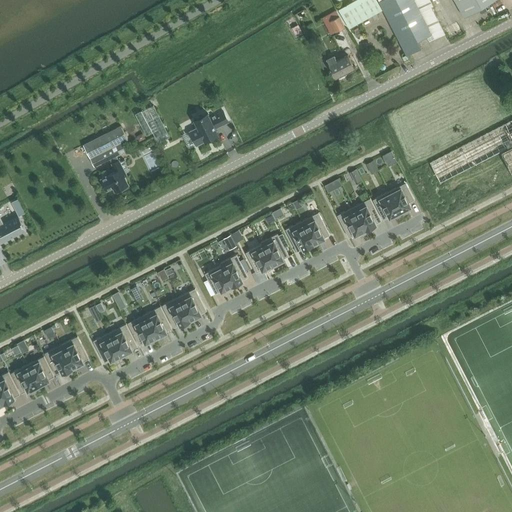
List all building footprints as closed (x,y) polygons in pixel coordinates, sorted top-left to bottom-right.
[(383,10),(377,0),(354,0),(339,9),(350,28),(373,15),(377,13),(383,10)] [(436,38),(416,0),(379,0),(407,55),(422,48),(418,41),(427,36),(430,41),(436,38)] [(431,0),(416,0),(436,38),(445,33),(432,7),(434,5),(431,0)] [(455,0),(465,17),(494,0),(455,0)] [(345,26),(336,10),(322,17),(331,34),(345,26)] [(361,28),(355,31),(358,37),(364,33),(361,28)] [(336,77),(355,67),(349,55),(337,61),(335,56),(327,60),(336,77)] [(153,132),(158,143),(170,137),(153,104),(136,113),(144,131),(147,135),(153,132)] [(198,128),(190,131),(197,145),(218,134),(215,129),(229,122),(223,111),(210,118),(207,112),(194,119),(198,128)] [(501,152),(511,146),(511,120),(430,162),(441,183),(501,152)] [(94,166),(110,159),(112,164),(119,160),(116,155),(120,153),(120,154),(127,150),(123,142),(128,139),(121,126),(83,145),(94,166)] [(144,132),(137,135),(140,141),(146,138),(144,132)] [(511,146),(501,152),(511,172),(511,146)] [(119,160),(112,164),(116,171),(101,178),(107,190),(114,187),(116,190),(128,184),(124,176),(127,175),(119,160)] [(406,183),(390,191),(401,212),(411,206),(411,205),(409,202),(415,199),(405,180),(406,183)] [(390,217),(401,212),(390,191),(373,199),(384,219),(389,216),(390,217)] [(366,230),(377,224),(376,223),(382,220),(371,198),(354,206),(366,230)] [(354,206),(338,215),(349,237),(355,234),(355,235),(366,230),(354,206)] [(314,244),(325,238),(325,237),(330,234),(319,212),(302,220),(314,244)] [(0,242),(0,244),(27,230),(19,216),(4,223),(1,216),(0,216),(0,242)] [(304,249),(314,244),(302,220),(286,229),(298,251),(303,248),(304,249)] [(278,233),(262,241),(274,265),(284,259),(284,258),(289,255),(278,233)] [(231,235),(225,238),(230,249),(236,245),(231,235)] [(262,244),(246,252),(257,272),(262,269),(263,270),(274,265),(262,241),(261,242),(262,244)] [(237,254),(221,262),(233,286),(243,280),(243,279),(248,276),(237,254)] [(205,271),(204,271),(216,293),(221,290),(222,291),(233,286),(221,262),(220,263),(221,265),(206,273),(205,271)] [(191,320),(202,314),(201,313),(207,310),(196,288),(179,296),(191,320)] [(179,296),(163,305),(174,327),(180,324),(180,325),(191,320),(179,296)] [(157,337),(167,332),(167,331),(172,328),(161,306),(145,314),(157,337)] [(145,314),(128,322),(140,345),(145,342),(146,343),(157,337),(145,314)] [(126,323),(110,332),(122,355),(133,350),(132,349),(138,346),(126,323)] [(111,361),(122,355),(110,332),(94,340),(105,363),(111,360),(111,361)] [(78,336),(62,344),(74,367),(84,362),(84,361),(89,358),(78,336)] [(62,344),(45,352),(56,374),(57,375),(62,372),(63,373),(74,367),(62,344)] [(44,356),(28,364),(39,385),(50,380),(49,379),(55,376),(44,356)] [(28,364),(12,372),(21,391),(22,393),(28,390),(28,391),(39,385),(28,364)] [(9,371),(0,375),(0,394),(5,403),(15,397),(15,396),(20,394),(9,371)]
